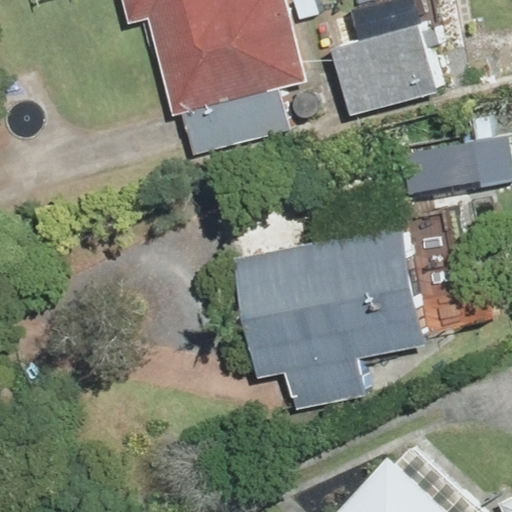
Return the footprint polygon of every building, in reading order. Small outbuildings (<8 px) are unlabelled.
[(130,0),(135,22),(153,17),(175,109),(189,106),(197,138),(291,115),(285,89),(313,82),(292,0),(130,0)] [(430,24),(334,46),(352,122),(447,100),(430,24)] [(480,135),(397,148),(404,192),(487,178),(480,135)] [(418,220),(234,248),(253,369),(294,363),(300,401),(363,392),(357,354),(437,342),(418,220)] [(442,511),(386,460),(337,511),(442,511)] [(511,487),(502,492),(511,510),(511,487)]
